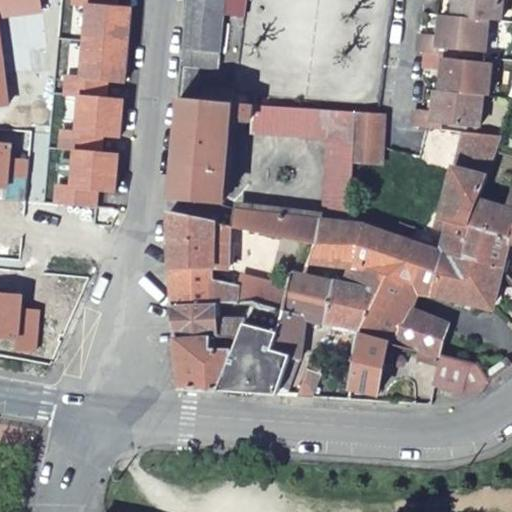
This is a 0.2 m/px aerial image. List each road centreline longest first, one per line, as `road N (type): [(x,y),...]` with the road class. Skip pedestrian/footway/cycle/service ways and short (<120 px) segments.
road 1 (residential): [(511,401),(457,427),(413,430),(88,408)]
road 2 (residential): [(163,0),(147,190),(88,408)]
road 3 (residential): [(415,0),(397,143)]
